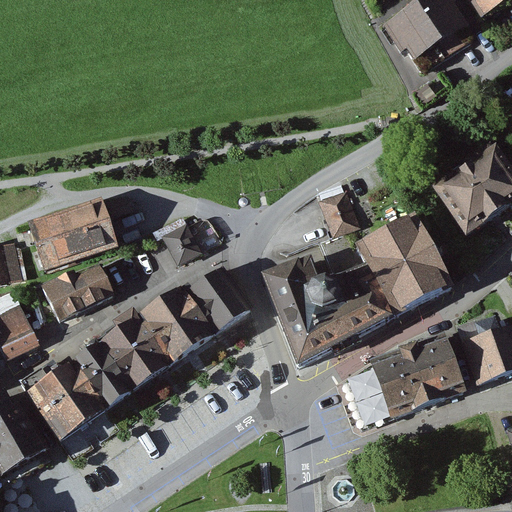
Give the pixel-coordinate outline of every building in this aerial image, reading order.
[(443,0),(429,0),(391,25),(417,66),(466,35),(443,0)] [(511,0),(466,0),(482,26),(511,7),(511,0)] [(428,88),(417,95),(425,107),(436,99),(428,88)] [(511,184),(493,156),(437,194),(468,240),(511,210),(511,184)] [(346,197),(320,206),(333,239),(334,243),(350,236),(358,230),(346,197)] [(103,205),(32,227),(48,278),(120,255),(103,205)] [(366,271),(392,324),(451,292),(432,257),(414,221),(375,242),(356,251),(366,271)] [(187,229),(163,242),(178,270),(190,264),(202,258),(195,246),(187,230),(187,229)] [(350,236),(334,243),(323,248),(330,264),(339,283),(366,271),(356,251),(350,236)] [(0,291),(22,288),(16,250),(0,252),(0,291)] [(346,349),(392,324),(366,271),(339,283),(321,292),(310,264),(266,282),(299,374),(346,349)] [(75,277),(44,291),(61,329),(116,304),(101,272),(78,283),(75,277)] [(184,299),(214,341),(223,335),(245,320),(215,277),(184,299)] [(145,329),(142,332),(170,372),(192,356),(214,341),(184,299),(181,294),(140,322),(145,329)] [(23,312),(0,322),(0,358),(4,368),(41,352),(23,312)] [(97,352),(131,399),(150,386),(170,372),(142,332),(138,335),(133,327),(97,352)] [(511,330),(463,349),(480,394),(511,382),(511,330)] [(450,347),(349,385),(369,437),(469,400),(450,347)] [(97,352),(73,369),(106,416),(118,408),(131,399),(97,352)] [(73,369),(26,401),(59,449),(83,433),(106,416),(73,369)] [(0,511),(0,482),(46,458),(12,396),(0,402),(0,511)]
